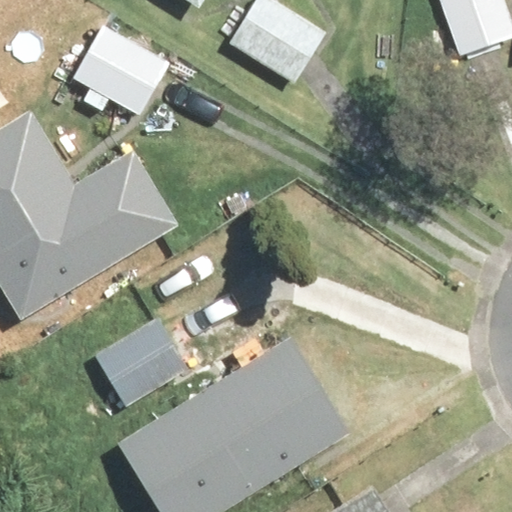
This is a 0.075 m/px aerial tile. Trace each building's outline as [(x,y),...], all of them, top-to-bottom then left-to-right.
[(340,32),(285,0),(260,0),(234,45),(307,88),(340,32)] [(511,5),(510,0),(438,0),(459,54),(511,33),(511,5)] [(177,61),(107,23),(78,77),(148,115),(177,61)] [(184,225),(140,150),(80,185),(40,116),(0,139),(0,272),(26,317),(184,225)] [(161,313),(98,354),(135,411),(198,371),(161,313)] [(297,335),(128,443),(172,511),(232,511),(359,432),(297,335)] [(400,511),(384,486),(343,511),(400,511)]
